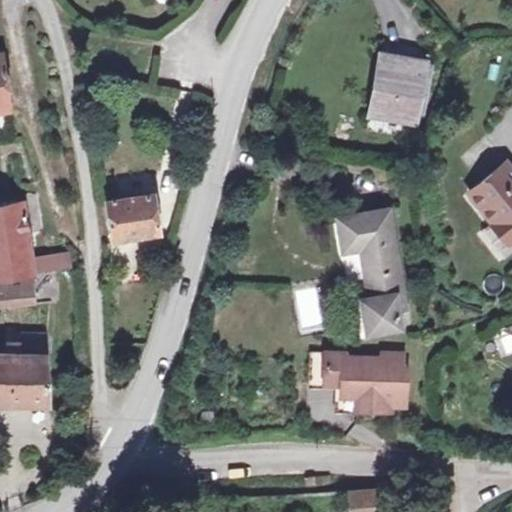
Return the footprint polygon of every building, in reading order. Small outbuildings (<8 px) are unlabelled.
[(416,107),(423,54),(381,48),(375,101),(416,107)] [(0,50),(0,138),(16,137),(4,50),(0,50)] [(434,55),(423,54),(416,107),(427,109),(434,55)] [(511,155),(474,185),(498,215),(507,214),(511,220),(511,155)] [(116,234),(166,228),(161,189),(143,191),(142,185),(135,186),(135,192),(110,196),(116,234)] [(0,200),(0,273),(9,272),(20,271),(33,269),(31,251),(23,198),(0,200)] [(403,287),(390,204),(339,212),(344,246),(364,243),(365,254),(362,255),(368,292),(361,293),(366,328),(401,323),(395,288),(403,287)] [(69,249),(31,251),(33,269),(58,266),(71,265),(69,249)] [(9,281),(9,272),(0,273),(0,292),(35,289),(36,295),(60,293),(58,266),(33,269),(20,271),(21,280),(9,281)] [(0,396),(47,396),(47,348),(44,348),(45,331),(20,331),(20,328),(7,328),(7,348),(0,348),(0,396)] [(343,349),(309,347),(307,378),(340,380),(350,392),(368,393),(368,406),(388,407),(388,401),(403,402),(406,366),(401,365),(402,351),(382,350),(382,355),(343,353),(343,349)] [(350,392),(340,380),(338,404),(368,406),(368,393),(350,392)] [(378,490),(378,511),(389,511),(388,484),(377,485),(378,490)] [(354,511),(378,511),(378,490),(353,493),(354,511)]
